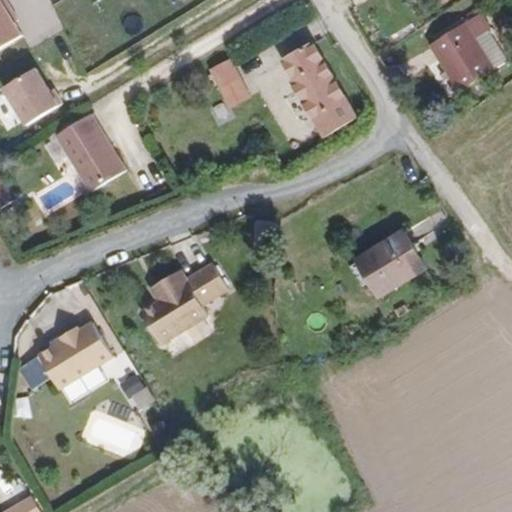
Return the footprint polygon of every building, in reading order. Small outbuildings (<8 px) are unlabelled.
[(6,0),(0,0),(0,49),(27,34),(6,0)] [(480,28),(491,19),(493,19),(486,8),(438,42),(467,84),(500,59),(480,28)] [(511,50),(511,49),(491,19),(480,28),(500,59),(511,50)] [(315,44),(286,61),(295,76),(292,79),(327,138),(361,119),(315,44)] [(231,107),(254,96),(235,56),(211,68),(231,107)] [(35,74),(12,89),(18,98),(41,83),(35,74)] [(89,119),(55,139),(89,195),(123,175),(89,119)] [(0,168),(0,202),(3,207),(18,196),(0,169),(0,168)] [(398,236),(353,263),(374,300),(419,273),(398,236)] [(139,309),(136,315),(155,345),(202,317),(196,307),(222,292),(207,266),(180,282),(175,273),(155,284),(158,293),(148,298),(153,304),(146,304),(139,309)] [(155,284),(144,290),(148,298),(158,293),(155,284)] [(45,350),(32,357),(53,392),(106,360),(86,326),(72,334),(70,330),(53,340),(56,344),(45,350)] [(53,340),(43,346),(45,350),(56,344),(53,340)] [(2,511),(45,511),(36,493),(2,510),(2,511)]
